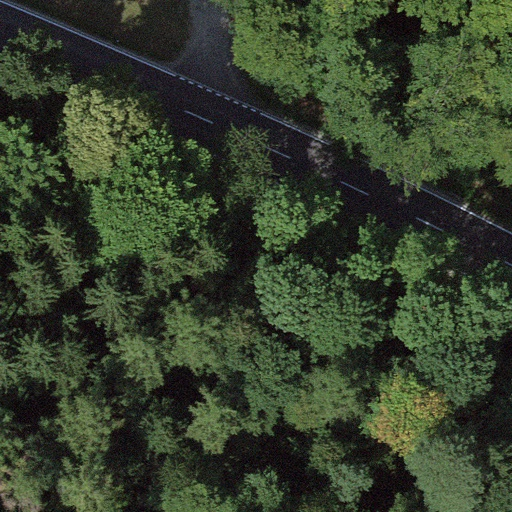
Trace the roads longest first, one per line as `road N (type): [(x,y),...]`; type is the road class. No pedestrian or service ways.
road 1 (tertiary): [(0,36),(249,141),(511,306)]
road 2 (track): [(213,0),(249,141),(0,193)]
